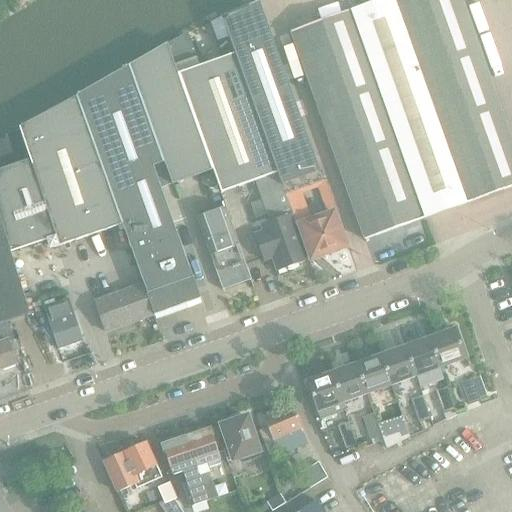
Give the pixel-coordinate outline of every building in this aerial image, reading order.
[(386,0),(313,26),(291,34),(365,241),(423,221),(511,188),(511,144),(470,28),(460,0),(386,0)] [(259,4),(222,22),(232,49),(234,55),(246,87),(278,175),(282,186),(285,185),(319,173),(280,64),(270,36),(259,4)] [(167,48),(128,69),(163,165),(164,164),(172,186),(211,172),(192,117),(177,75),(167,48)] [(222,59),(177,75),(192,117),(211,172),(213,171),(222,195),(256,183),(268,219),(271,219),(272,224),(262,228),(264,233),(255,236),(265,262),(273,260),(278,273),(307,262),(292,217),(293,217),(282,186),(278,175),(246,87),(234,55),(222,59)] [(128,69),(76,97),(155,316),(199,300),(152,168),(163,165),(128,69)] [(75,98),(19,128),(21,133),(24,142),(23,142),(59,248),(76,245),(121,229),(104,181),(87,134),(88,133),(75,98)] [(0,221),(10,253),(18,251),(46,241),(48,247),(53,250),(59,248),(23,142),(24,142),(21,133),(6,139),(7,141),(0,143),(0,221)] [(216,187),(205,191),(208,199),(219,195),(216,187)] [(223,292),(251,282),(226,210),(198,220),(223,292)] [(300,227),(312,261),(346,249),(334,215),(300,227)] [(0,347),(4,346),(9,344),(14,343),(12,339),(8,325),(31,318),(10,253),(0,221),(0,347)] [(106,334),(152,317),(142,287),(95,303),(106,334)] [(58,351),(82,343),(68,301),(44,310),(58,351)] [(454,330),(429,339),(440,370),(465,361),(454,330)] [(429,339),(404,348),(415,379),(440,370),(429,339)] [(0,347),(0,372),(17,366),(9,344),(4,346),(0,347)] [(404,348),(380,356),(391,387),(415,379),(404,348)] [(380,356),(356,365),(367,396),(391,387),(380,356)] [(356,365),(332,373),(343,404),(367,396),(356,365)] [(345,411),(343,404),(332,373),(307,382),(320,420),(345,411)] [(468,406),(480,402),(472,380),(460,384),(468,406)] [(444,415),(455,411),(447,389),(436,393),(444,415)] [(419,424),(430,420),(422,398),(411,402),(419,424)] [(395,433),(406,429),(398,406),(387,410),(395,433)] [(279,457),(308,445),(292,407),(263,419),(268,430),(261,433),(266,445),(273,442),(279,457)] [(370,441),(382,437),(374,415),(362,419),(370,441)] [(244,464),(260,459),(247,419),(244,420),(240,417),(234,419),(233,424),(222,427),(229,450),(224,452),(228,462),(241,458),(244,464)] [(346,450),(358,446),(350,424),(338,428),(346,450)] [(187,438),(197,469),(208,502),(218,498),(208,469),(220,465),(219,462),(221,461),(210,431),(207,432),(203,429),(193,433),(191,437),(187,438)] [(172,477),(197,469),(187,438),(177,442),(173,440),(166,442),(164,446),(162,447),(172,477)] [(147,445),(124,455),(131,471),(133,470),(135,474),(133,475),(134,476),(147,470),(148,471),(153,482),(162,478),(147,445)] [(138,489),(153,482),(148,471),(147,470),(134,476),(133,475),(135,474),(133,470),(131,471),(124,455),(104,464),(116,492),(136,484),(138,489)] [(308,487),(326,476),(315,458),(298,469),(308,487)] [(169,483),(157,489),(164,504),(174,500),(176,499),(169,483)] [(279,494),(266,503),(271,511),(284,504),(279,494)] [(164,504),(161,506),(165,511),(181,511),(174,500),(164,504)] [(301,511),(321,511),(316,503),(301,511)]
